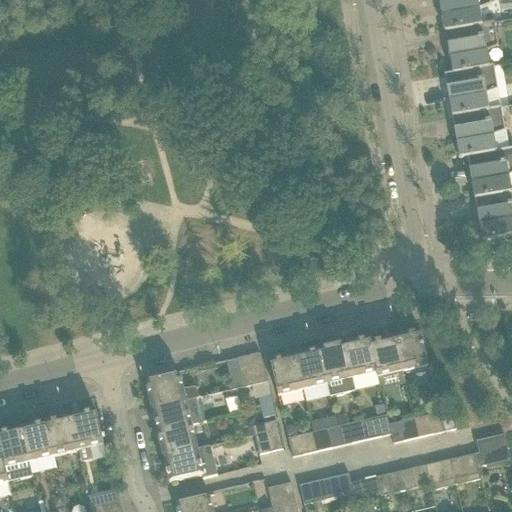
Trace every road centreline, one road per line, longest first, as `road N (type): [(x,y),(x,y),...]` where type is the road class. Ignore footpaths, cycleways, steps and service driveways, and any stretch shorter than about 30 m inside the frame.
road 1 (tertiary): [(417,283),(102,359)]
road 2 (tertiary): [(417,283),(367,0)]
road 3 (residential): [(148,511),(102,359)]
